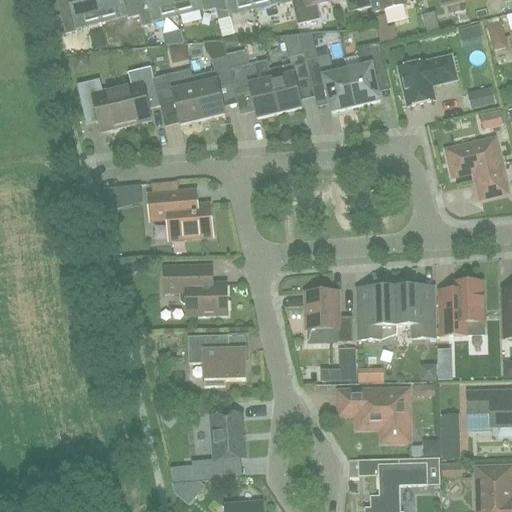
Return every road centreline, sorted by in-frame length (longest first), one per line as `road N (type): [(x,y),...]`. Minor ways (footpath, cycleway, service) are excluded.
road 1 (residential): [(229,167),(402,160),(428,241)]
road 2 (residential): [(251,255),(428,241)]
road 3 (residential): [(284,398),(251,255)]
road 4 (residential): [(93,180),(229,167)]
road 5 (residential): [(325,511),(330,469),(284,398)]
road 6 (residential): [(297,511),(275,483),(284,398)]
